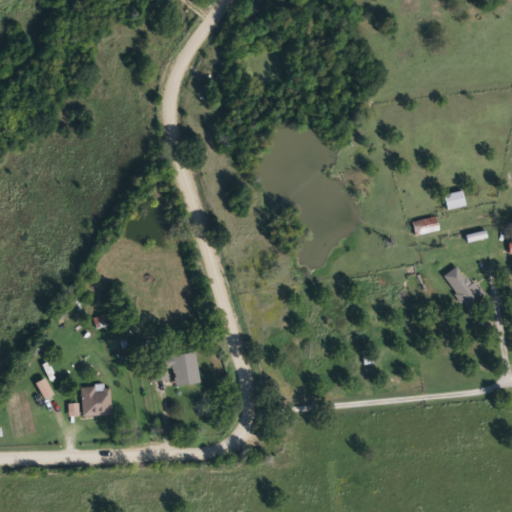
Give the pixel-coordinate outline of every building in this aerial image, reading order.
[(466,204),(448,208),(444,193),(463,189),(466,204)] [(438,230),(414,233),(413,220),(437,217),(438,230)] [(444,276),(459,264),(484,295),(468,307),(444,276)] [(176,385),(175,379),(152,382),(149,357),(197,350),(201,382),(176,385)] [(81,415),(81,386),(112,386),(112,415),(81,415)]
